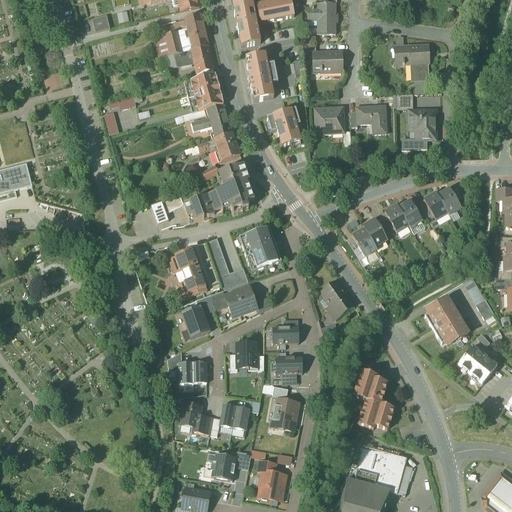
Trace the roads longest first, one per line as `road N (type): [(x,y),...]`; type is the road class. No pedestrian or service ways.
road 1 (residential): [(307,221),(405,357),(445,453)]
road 2 (residential): [(53,0),(114,245)]
road 3 (residential): [(305,304),(316,371),(294,511)]
road 4 (residential): [(213,0),(249,135),(284,191)]
road 5 (residential): [(284,191),(249,222),(114,245)]
road 6 (unclassified): [(307,221),(451,173)]
road 7 (residential): [(456,33),(451,173)]
road 8 (residential): [(305,304),(223,342),(216,390)]
